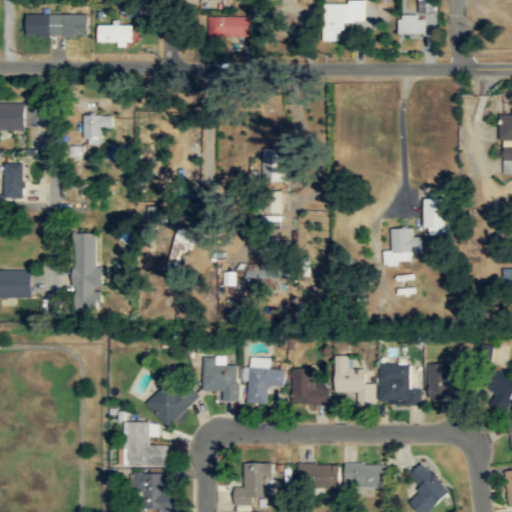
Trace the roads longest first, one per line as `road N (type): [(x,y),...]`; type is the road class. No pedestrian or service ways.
road 1 (residential): [(0,66),(457,67)]
road 2 (residential): [(204,511),(211,431),(451,427),(472,440),(481,511)]
